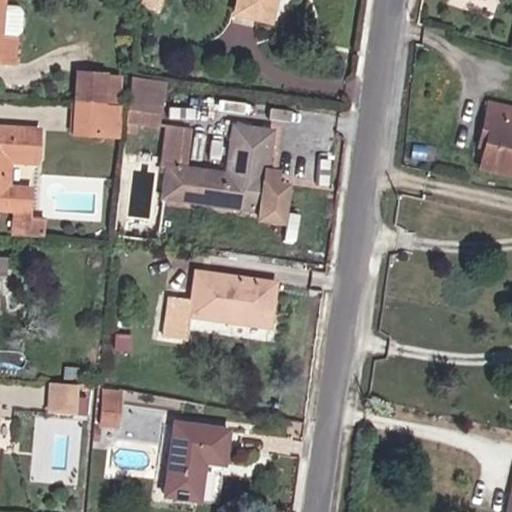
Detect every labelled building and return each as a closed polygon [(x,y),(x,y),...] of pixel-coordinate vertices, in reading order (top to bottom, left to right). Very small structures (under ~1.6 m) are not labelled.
[(126,0),(125,10),(144,14),(147,0),(126,0)] [(264,0),(227,0),(223,20),(257,28),(264,0)] [(0,34),(8,35),(11,35),(12,6),(0,4),(0,34)] [(8,35),(0,34),(0,60),(7,61),(8,35)] [(67,103),(91,105),(94,75),(69,73),(67,103)] [(91,105),(106,106),(109,77),(94,75),(91,105)] [(116,107),(146,110),(149,81),(119,76),(116,107)] [(477,148),(505,156),(511,132),(511,89),(485,82),(475,117),(484,121),(477,148)] [(64,134),(88,136),(91,105),(67,103),(64,134)] [(88,136),(103,138),(106,106),(91,105),(88,136)] [(146,110),(116,107),(114,123),(144,126),(146,110)] [(23,188),(1,186),(2,159),(17,160),(19,129),(3,128),(3,126),(0,125),(0,208),(21,210),(23,188)] [(156,170),(175,173),(180,132),(153,128),(148,169),(156,170)] [(17,160),(28,162),(30,132),(30,130),(19,129),(17,160)] [(274,191),(265,190),(267,177),(255,175),(260,135),(222,129),(215,178),(175,173),(156,170),(152,200),(249,214),(248,222),(269,225),(274,191)] [(13,163),(11,180),(34,183),(36,165),(13,163)] [(179,312),(258,324),(264,281),(185,268),(181,297),(166,295),(161,336),(175,338),(179,312)] [(47,407),(81,409),(83,393),(74,391),(74,378),(49,376),(47,407)] [(111,396),(112,387),(96,386),(95,395),(111,396)] [(108,422),(111,396),(95,395),(93,420),(108,422)] [(195,459),(215,462),(219,428),(167,420),(157,493),(189,498),(195,459)] [(478,511),(511,511),(511,435),(497,431),(478,511)]
